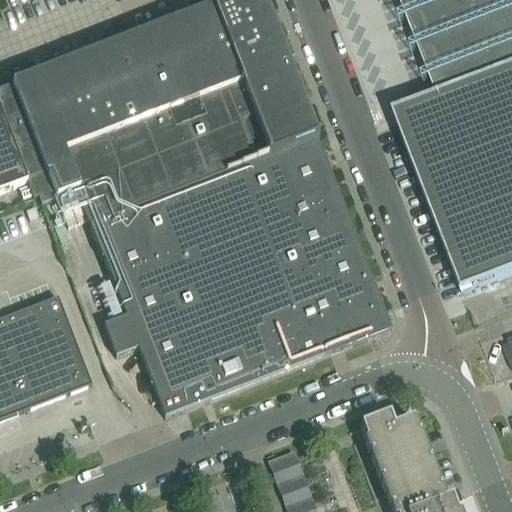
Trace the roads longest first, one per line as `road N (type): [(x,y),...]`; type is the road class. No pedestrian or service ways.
road 1 (unclassified): [(34,511),(388,377),(428,378)]
road 2 (unclassified): [(428,378),(428,327),(303,0)]
road 3 (unclassified): [(501,511),(459,403),(428,378)]
